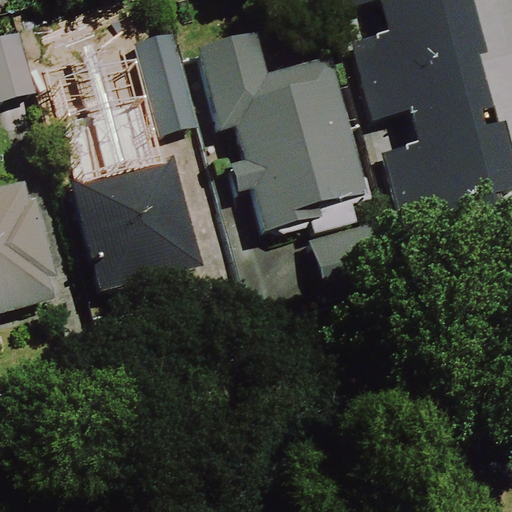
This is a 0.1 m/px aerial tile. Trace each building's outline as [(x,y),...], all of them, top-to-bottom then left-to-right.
[(323,0),(330,25),(368,15),(375,46),(341,55),(361,135),(398,126),(406,158),(374,166),(398,264),(496,239),(488,206),(511,200),(494,135),(490,136),(455,0),(323,0)] [(191,139),(167,42),(126,53),(150,149),(191,139)] [(255,248),(289,238),(311,316),(382,296),(318,71),(256,88),(245,47),(187,64),(210,145),(225,141),(234,174),(219,178),(227,206),(242,202),(255,248)] [(192,280),(164,173),(63,199),(91,307),(192,280)] [(0,322),(49,310),(20,196),(0,201),(0,322)]
